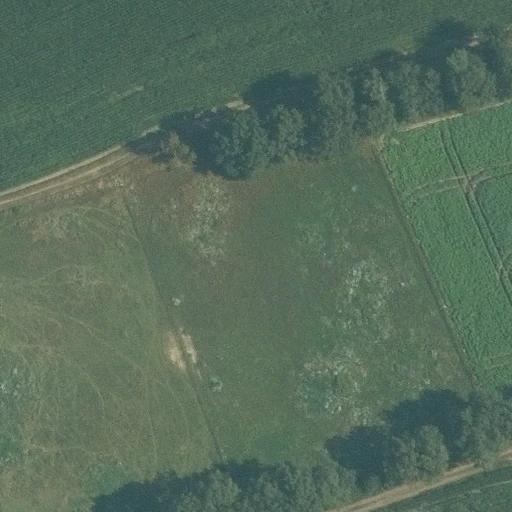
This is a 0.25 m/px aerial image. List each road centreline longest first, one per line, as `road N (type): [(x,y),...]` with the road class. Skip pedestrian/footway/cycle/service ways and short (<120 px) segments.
road 1 (track): [(511,52),(230,112),(0,201)]
road 2 (track): [(511,457),(342,511)]
